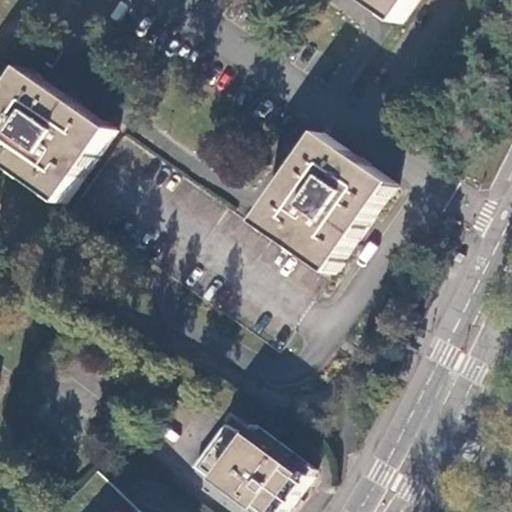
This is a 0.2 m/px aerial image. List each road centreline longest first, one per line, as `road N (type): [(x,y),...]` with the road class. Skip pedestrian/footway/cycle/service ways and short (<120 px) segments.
road 1 (secondary): [(511,216),(410,419)]
road 2 (secondary): [(445,436),(511,298)]
